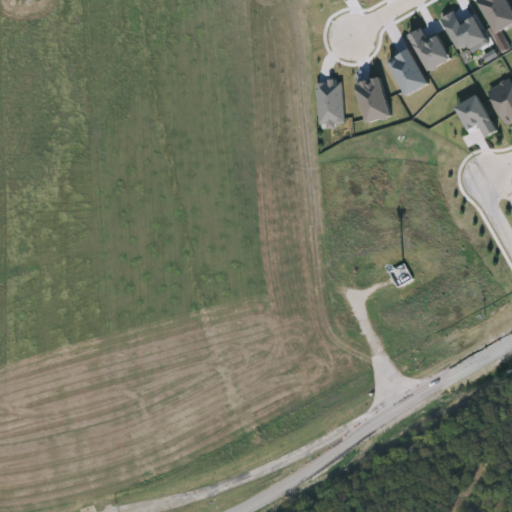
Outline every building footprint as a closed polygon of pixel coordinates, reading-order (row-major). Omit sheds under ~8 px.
[(511,25),(511,6),(509,0),(481,0),(497,33),(511,25)] [(488,40),(478,16),(462,23),(458,11),(445,16),(458,49),(470,45),(470,47),(488,40)] [(453,60),(441,35),(429,41),(424,28),(412,33),(429,70),(453,60)] [(431,84),(412,48),(389,60),(409,96),(431,84)] [(394,116),(382,76),(357,83),(369,123),(394,116)] [(511,122),(511,77),(491,88),(509,124),(511,122)] [(346,123),(344,80),(319,81),(321,126),(339,126),(338,124),(346,123)] [(498,132),(481,94),(457,105),(469,131),(481,125),(486,137),(498,132)]
